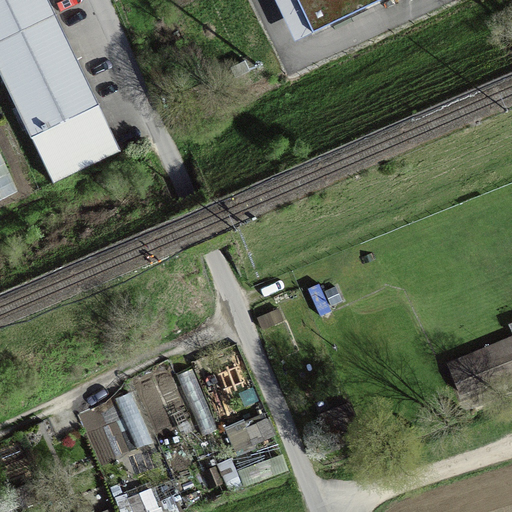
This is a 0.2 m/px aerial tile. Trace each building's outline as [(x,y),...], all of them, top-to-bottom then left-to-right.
[(0,0),(0,61),(51,168),(118,136),(54,0),(0,0)] [(301,0),(319,37),(397,0),(301,0)] [(0,154),(0,183),(11,178),(0,154)] [(308,290),(320,318),(331,313),(318,286),(308,290)] [(325,292),(333,307),(343,301),(336,287),(325,292)] [(284,323),(279,310),(257,319),(262,331),(284,323)] [(511,336),(445,363),(459,398),(511,377),(511,336)] [(177,374),(204,437),(218,431),(191,368),(177,374)] [(154,443),(131,393),(114,401),(137,451),(154,443)] [(342,407),(317,416),(325,436),(349,427),(342,407)] [(191,432),(181,408),(169,413),(179,437),(191,432)] [(276,438),(268,420),(266,420),(264,415),(245,423),(243,420),(224,429),(237,458),(258,449),(257,446),(276,438)] [(289,472),(283,455),(237,472),(233,460),(202,471),(209,491),(225,485),(229,494),(289,472)] [(105,479),(100,470),(93,474),(97,483),(105,479)] [(12,491),(19,511),(35,506),(28,485),(12,491)] [(110,488),(118,511),(159,511),(152,490),(128,499),(126,494),(123,495),(119,485),(110,488)]
